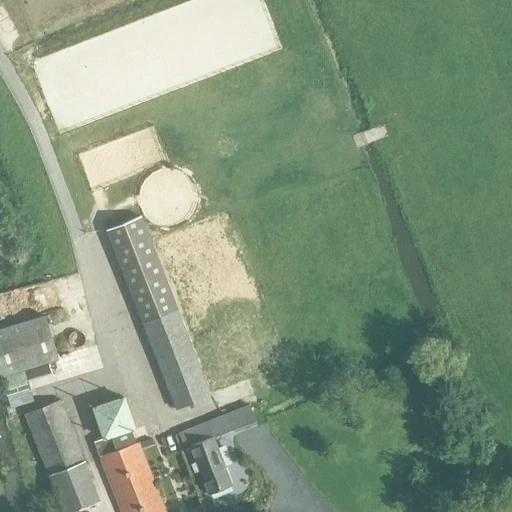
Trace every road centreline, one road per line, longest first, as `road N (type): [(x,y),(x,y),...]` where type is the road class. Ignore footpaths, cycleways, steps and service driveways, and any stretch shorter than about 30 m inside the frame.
road 1 (track): [(302,511),(221,407),(157,426),(0,55)]
road 2 (unknown): [(105,511),(69,404),(119,371)]
